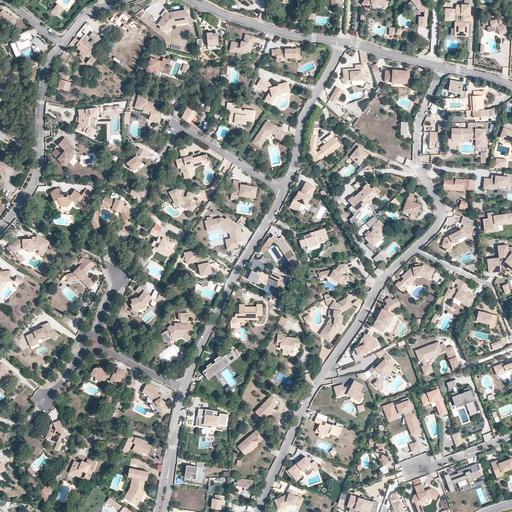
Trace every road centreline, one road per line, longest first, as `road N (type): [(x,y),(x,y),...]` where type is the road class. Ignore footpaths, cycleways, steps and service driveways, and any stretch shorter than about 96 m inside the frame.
road 1 (residential): [(413,249),(379,283),(314,386),(257,511)]
road 2 (residential): [(184,387),(283,192)]
road 3 (residential): [(442,67),(417,127),(419,166),(442,214),(413,249)]
road 4 (residential): [(0,227),(36,174),(46,67),(61,45)]
road 5 (unknown): [(332,127),(421,171),(478,171),(480,190)]
road 6 (residential): [(283,192),(304,117),(343,42)]
road 7 (residential): [(191,0),(289,34),(343,42)]
road 8 (residential): [(174,128),(191,131),(283,192)]
